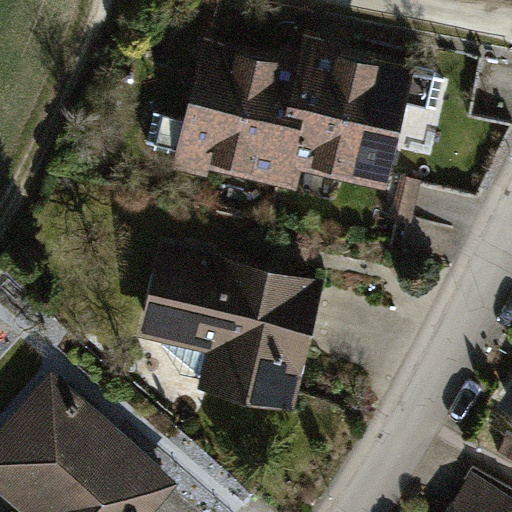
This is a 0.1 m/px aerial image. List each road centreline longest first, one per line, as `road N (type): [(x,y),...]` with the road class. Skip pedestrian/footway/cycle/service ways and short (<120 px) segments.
road 1 (residential): [(368,511),(446,412),(511,266)]
road 2 (track): [(371,0),(511,24)]
